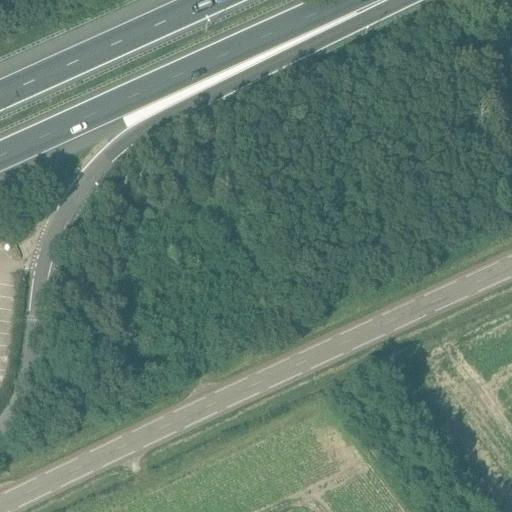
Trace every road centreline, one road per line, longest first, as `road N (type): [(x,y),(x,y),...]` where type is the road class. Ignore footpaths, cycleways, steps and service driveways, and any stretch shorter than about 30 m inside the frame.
road 1 (tertiary): [(511,263),(0,507)]
road 2 (motorway): [(0,157),(348,0)]
road 3 (motorway): [(106,158),(149,125),(304,49),(374,0)]
road 4 (motorway): [(210,0),(0,95)]
